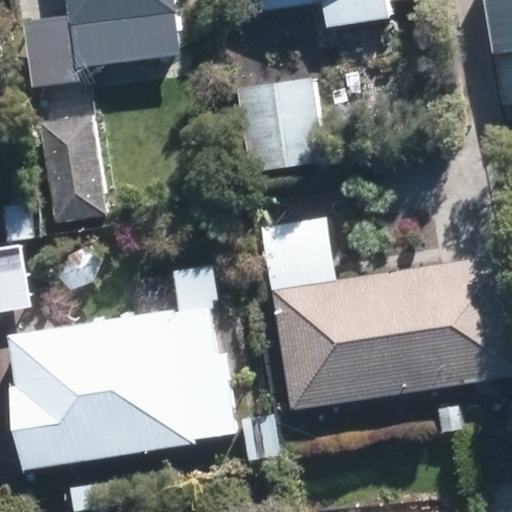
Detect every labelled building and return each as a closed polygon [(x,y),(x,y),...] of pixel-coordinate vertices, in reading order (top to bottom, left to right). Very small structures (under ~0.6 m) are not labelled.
[(85,0),(85,2),(43,8),(51,68),(206,47),(199,0),(85,0)] [(280,0),(282,9),(339,0),(343,25),(418,14),(416,0),(280,0)] [(511,0),(497,0),(511,91),(511,0)] [(11,23),(0,24),(0,102),(21,100),(11,23)] [(269,82),(258,84),(270,171),(344,161),(332,74),(269,82)] [(59,115),(74,221),(125,214),(110,107),(59,115)] [(37,241),(0,246),(0,308),(46,301),(37,241)] [(511,250),(292,284),(311,406),(511,374),(511,250)] [(23,381),(37,466),(211,438),(210,434),(251,427),(230,297),(184,304),(22,330),(30,380),(23,381)] [(139,475),(88,481),(92,511),(142,505),(139,475)]
